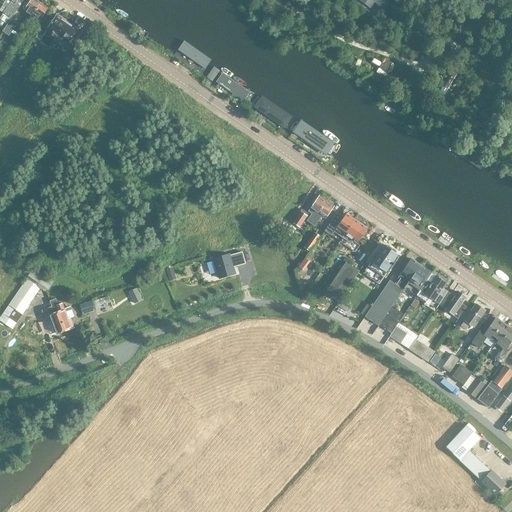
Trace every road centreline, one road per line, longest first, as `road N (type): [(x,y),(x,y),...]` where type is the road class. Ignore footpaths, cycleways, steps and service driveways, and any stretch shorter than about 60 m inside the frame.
road 1 (unclassified): [(511,446),(449,390),(376,343),(303,309),(267,303),(229,307),(0,392)]
road 2 (tertiary): [(511,306),(68,0)]
